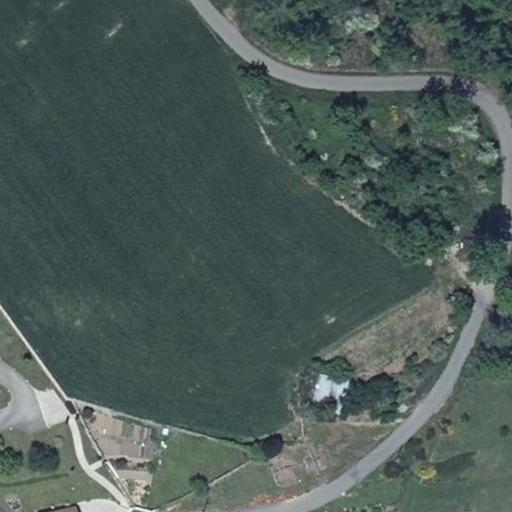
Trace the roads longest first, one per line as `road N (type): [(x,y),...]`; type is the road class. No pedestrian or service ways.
road 1 (unclassified): [(268,511),(351,488),(448,389),(486,307),(511,183)]
road 2 (unclassified): [(511,151),(505,118),(479,95),(330,85),(268,69),(200,0)]
